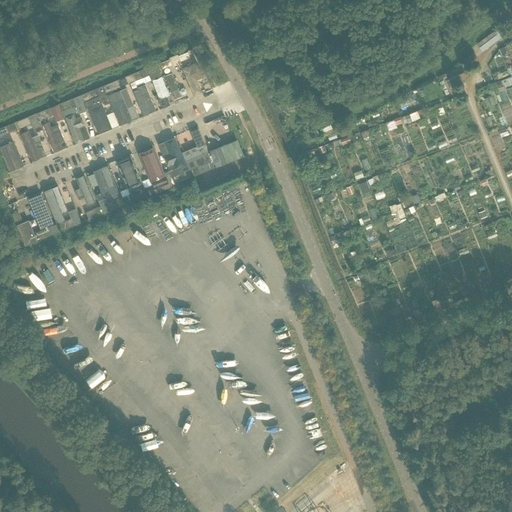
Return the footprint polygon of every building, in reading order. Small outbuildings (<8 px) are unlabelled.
[(187,52),(178,56),(180,62),(189,58),(187,52)] [(169,59),(160,63),(162,69),(172,65),(169,59)] [(155,64),(146,68),(149,75),(151,81),(161,77),(155,64)] [(189,66),(173,72),(185,100),(201,94),(189,66)] [(146,68),(124,77),(127,84),(130,83),(132,89),(136,87),(134,81),(149,75),(146,68)] [(262,77),(259,72),(254,74),(257,80),(262,77)] [(465,72),(445,81),(448,87),(468,78),(465,72)] [(151,82),(158,100),(166,97),(168,96),(160,78),(151,82)] [(117,80),(102,86),(105,93),(120,87),(117,80)] [(102,86),(80,95),(86,109),(91,107),(88,100),(96,97),(98,100),(104,105),(109,103),(105,93),(102,86)] [(141,118),(156,112),(146,87),(131,93),(141,118)] [(120,127),(139,119),(126,89),(108,97),(120,127)] [(80,95),(58,104),(63,117),(75,113),(78,113),(78,114),(86,111),(86,109),(80,95)] [(158,100),(162,109),(170,106),(166,97),(158,100)] [(58,104),(36,114),(39,121),(53,115),(56,121),(64,118),(63,117),(58,104)] [(97,136),(111,130),(100,106),(86,112),(97,136)] [(36,114),(13,123),(16,130),(32,123),(36,132),(42,130),(40,125),(39,121),(36,114)] [(83,127),(77,114),(63,120),(74,145),(82,142),(76,130),(83,127)] [(13,123),(0,128),(0,136),(16,130),(13,123)] [(52,155),(59,152),(47,123),(40,125),(42,130),(52,155)] [(197,148),(204,146),(198,128),(191,131),(197,148)] [(18,134),(30,164),(38,160),(26,131),(18,134)] [(195,147),(189,131),(176,136),(182,152),(195,147)] [(186,166),(174,136),(155,145),(165,169),(171,167),(172,171),(186,166)] [(22,167),(11,142),(0,146),(0,153),(8,173),(22,167)] [(166,179),(152,145),(130,155),(144,188),(166,179)] [(209,152),(216,167),(226,163),(220,147),(209,152)] [(130,155),(108,164),(122,197),(125,204),(133,201),(130,194),(131,194),(128,188),(141,183),(130,155)] [(211,162),(189,171),(192,177),(214,168),(211,162)] [(107,193),(111,202),(122,197),(108,164),(90,171),(100,196),(107,193)] [(172,170),(164,173),(166,179),(169,186),(192,177),(189,171),(189,170),(174,176),(172,170)] [(86,173),(73,178),(78,189),(74,191),(78,202),(82,200),(87,212),(100,207),(86,173)] [(166,179),(144,188),(147,196),(169,186),(166,179)] [(130,194),(133,201),(147,196),(144,188),(141,183),(128,188),(131,194),(130,194)] [(41,191),(55,225),(70,219),(56,185),(41,191)] [(28,197),(19,200),(29,226),(38,223),(28,197)] [(111,202),(108,203),(111,211),(125,204),(122,197),(111,202)] [(87,212),(85,212),(88,220),(111,211),(108,203),(105,198),(98,201),(100,206),(100,207),(87,212)] [(70,219),(55,225),(58,232),(81,223),(78,216),(75,209),(67,212),(70,219)] [(12,215),(17,226),(22,224),(18,212),(12,215)] [(32,229),(20,234),(25,246),(35,242),(36,241),(58,232),(55,225),(33,234),(32,229)] [(448,286),(467,278),(458,258),(440,267),(448,286)] [(55,308),(34,309),(34,320),(55,318),(55,308)] [(146,451),(160,446),(157,439),(143,445),(146,451)]
